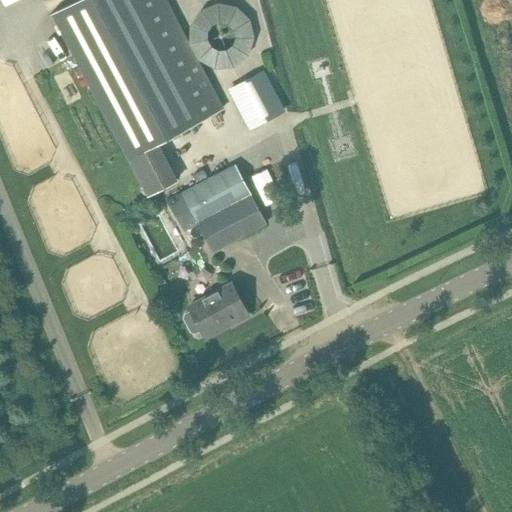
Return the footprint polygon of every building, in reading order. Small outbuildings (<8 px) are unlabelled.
[(167,0),(78,0),(52,14),(57,23),(144,189),(148,196),(179,181),(159,142),(225,108),(167,0)] [(264,69),(228,88),(250,130),(286,111),(264,69)] [(231,167),(182,192),(213,251),(266,223),(251,195),(246,198),(231,167)] [(153,206),(149,197),(130,205),(135,215),(153,206)] [(229,319),(232,324),(248,315),(231,283),(189,306),(192,310),(185,313),(184,317),(191,331),(195,332),(201,328),(206,337),(207,337),(205,332),(229,319)]
